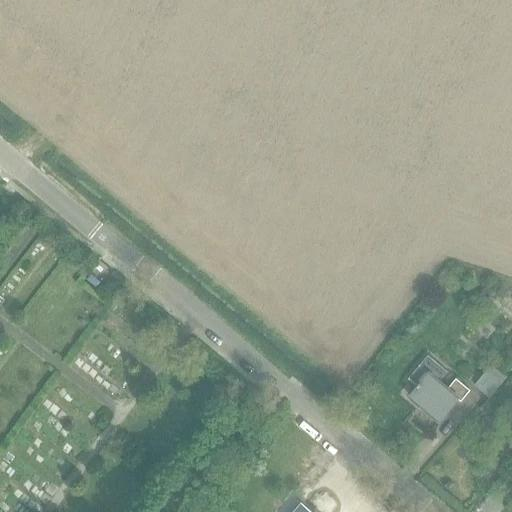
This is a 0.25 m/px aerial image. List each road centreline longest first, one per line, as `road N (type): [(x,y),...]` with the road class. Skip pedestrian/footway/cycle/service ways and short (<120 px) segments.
road 1 (residential): [(426,511),(113,251)]
road 2 (unclassified): [(113,251),(0,157)]
